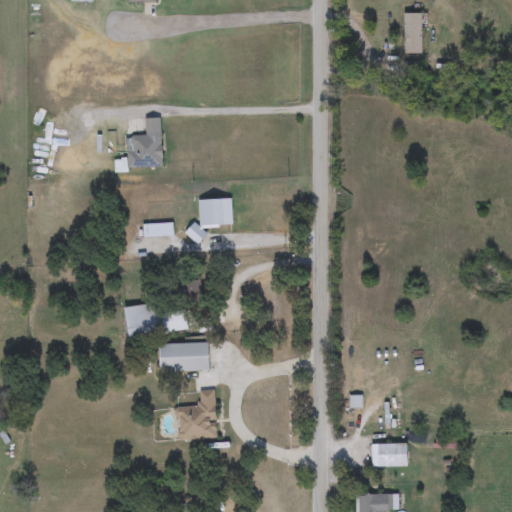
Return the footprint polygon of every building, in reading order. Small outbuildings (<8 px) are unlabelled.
[(403,54),(403,13),(422,13),(422,54),(403,54)] [(127,169),(126,137),(146,137),(145,119),(161,118),(162,168),(127,169)] [(231,226),(198,226),(198,199),(231,199),(231,226)] [(129,339),(124,308),(160,303),(161,313),(184,309),(187,330),(129,339)] [(160,344),(209,343),(209,373),(160,373),(160,344)] [(214,391),(217,439),(178,441),(176,408),(199,407),(198,392),(214,391)] [(408,467),(378,467),(378,444),(408,444),(408,467)] [(359,511),(359,495),(392,495),(392,511),(359,511)]
